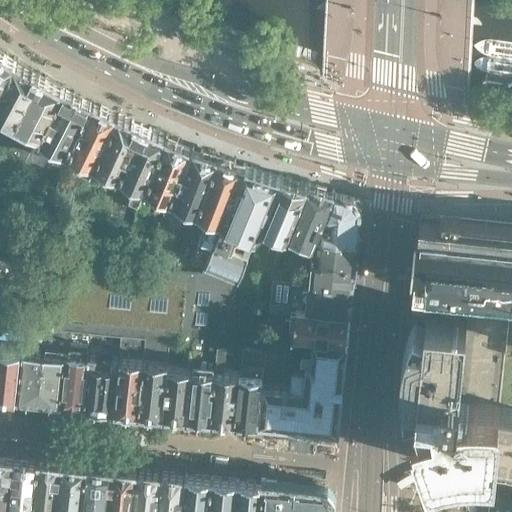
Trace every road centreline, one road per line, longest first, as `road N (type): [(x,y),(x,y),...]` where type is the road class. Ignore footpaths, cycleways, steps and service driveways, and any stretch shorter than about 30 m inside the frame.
road 1 (residential): [(0,429),(370,467)]
road 2 (residential): [(370,467),(393,165)]
road 3 (primary): [(235,105),(269,134),(393,165)]
road 4 (primary): [(395,130),(275,103),(235,105)]
road 5 (primary): [(112,54),(235,105)]
road 6 (tertiary): [(402,0),(395,130)]
road 7 (primary): [(112,54),(0,1)]
road 8 (primary): [(511,157),(395,130)]
